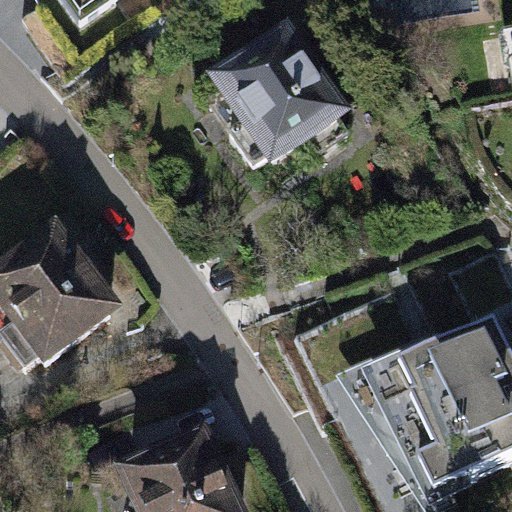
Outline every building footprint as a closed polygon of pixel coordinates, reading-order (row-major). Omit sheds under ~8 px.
[(68,0),(90,29),(115,11),(131,0),(68,0)] [(294,24),(208,82),(271,170),(353,113),(294,24)] [(125,311),(54,222),(0,267),(0,317),(42,370),(125,311)] [(511,347),(413,397),(465,499),(511,475),(511,347)] [(252,511),(223,447),(124,491),(133,511),(252,511)]
